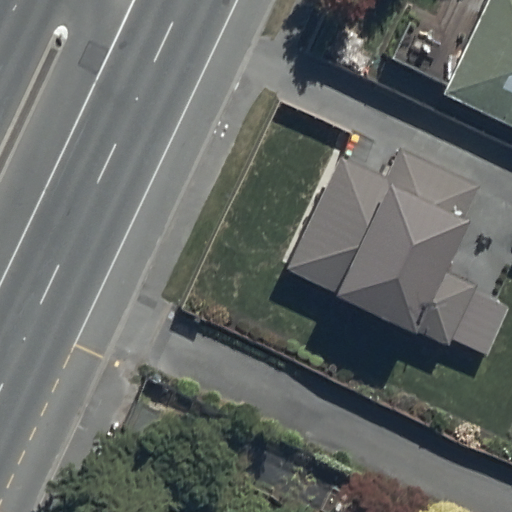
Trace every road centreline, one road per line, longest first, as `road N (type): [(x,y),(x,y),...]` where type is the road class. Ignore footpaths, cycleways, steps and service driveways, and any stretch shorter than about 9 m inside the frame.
road 1 (secondary): [(184,0),(0,396)]
road 2 (residential): [(101,0),(0,232)]
